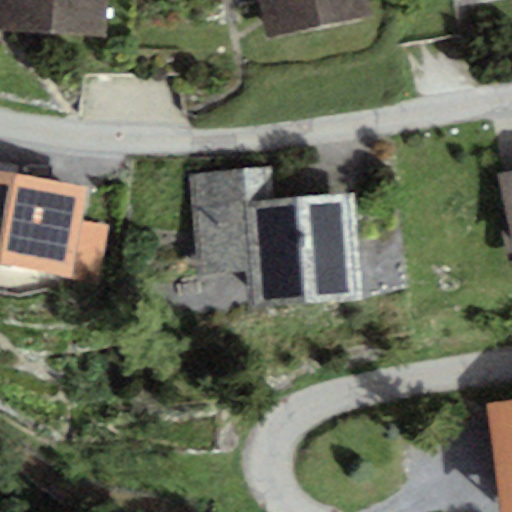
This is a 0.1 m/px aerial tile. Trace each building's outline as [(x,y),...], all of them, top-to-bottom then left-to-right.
[(0,0),(0,28),(107,35),(109,0),(0,0)] [(367,0),(256,0),(265,39),(371,18),(367,0)] [(269,168),(192,176),(201,276),(248,271),(253,314),(366,303),(355,193),(273,201),(269,168)] [(511,170),(498,174),(511,236),(511,170)] [(88,187),(0,171),(0,263),(100,280),(109,228),(82,223),(88,187)] [(511,511),(511,402),(491,405),(502,511),(511,511)]
